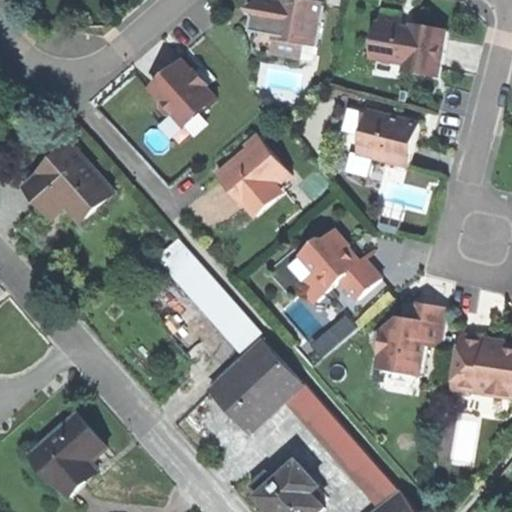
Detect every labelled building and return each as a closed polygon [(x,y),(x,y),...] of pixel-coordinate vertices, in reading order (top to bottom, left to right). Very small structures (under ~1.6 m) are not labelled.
[(276,15),(278,2),(269,0),(261,0),(250,9),(263,29),(266,15),(276,15)] [(313,0),(278,0),(278,2),(276,15),(276,18),(280,18),(278,36),(277,39),(306,43),(318,45),(325,2),(313,0)] [(263,29),(263,34),(278,36),(280,18),(276,18),(276,15),(266,15),(263,29)] [(378,23),(372,58),(406,64),(418,65),(417,74),(440,77),(448,31),(433,28),(413,25),(412,35),(401,33),(403,19),(381,15),(380,24),(378,23)] [(277,39),(278,36),(263,34),(260,50),(304,58),(306,43),(277,39)] [(153,87),(186,127),(218,99),(184,60),(169,74),(153,87)] [(405,72),(417,74),(418,65),(406,64),(405,72)] [(346,150),(361,154),(372,111),(357,107),(346,150)] [(422,124),(372,111),(361,154),(411,166),(416,145),(422,124)] [(240,157),(220,175),(235,191),(248,207),(274,184),(282,185),(294,175),(259,135),(247,146),(254,154),(244,162),(240,157)] [(75,151),(30,190),(45,208),(59,196),(70,209),(84,226),(117,198),(75,151)] [(288,192),(282,185),(274,184),(248,207),(258,218),(288,192)] [(56,220),(70,209),(59,196),(45,208),(50,214),(56,220)] [(319,284),(328,295),(344,281),(361,300),(385,279),(377,271),(367,259),(363,262),(350,248),(352,246),(338,230),(326,240),(321,240),(303,256),(319,274),(319,284)] [(186,244),(167,262),(244,351),(262,335),(264,332),(186,244)] [(317,305),(328,295),(319,284),(319,274),(303,256),(292,266),(312,289),(307,293),(317,305)] [(436,306),(421,304),(418,321),(403,318),(380,336),(379,340),(384,349),(381,369),(424,376),(429,344),(445,347),(451,309),(436,306)] [(244,351),(208,386),(252,432),(289,398),(304,382),(262,335),(244,351)] [(481,337),(462,335),(455,382),(460,383),(469,392),(481,384),(489,393),(511,395),(511,345),(505,344),(506,341),(481,337)] [(307,380),(304,382),(289,398),(384,510),(385,511),(416,511),(417,511),(307,380)] [(83,416),(37,456),(74,498),(92,482),(84,474),(96,463),(112,449),(98,433),(83,416)] [(103,472),(96,463),(84,474),(92,482),(103,472)] [(276,511),(323,511),(327,509),(314,494),(322,487),(301,464),(276,486),(263,497),(276,511)] [(254,487),(263,497),(276,486),(268,476),(254,487)]
